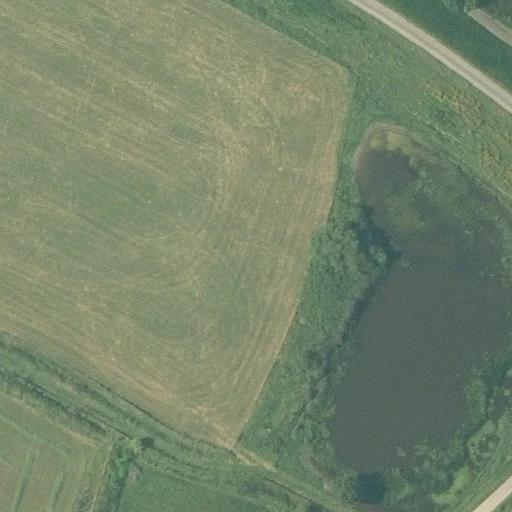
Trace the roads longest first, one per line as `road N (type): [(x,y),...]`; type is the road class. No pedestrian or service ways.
road 1 (track): [(344,511),(253,466),(209,465),(173,452),(0,363)]
road 2 (unclassified): [(511,104),(360,0)]
